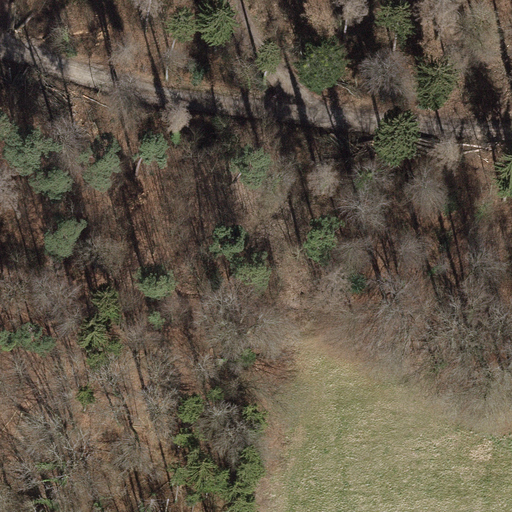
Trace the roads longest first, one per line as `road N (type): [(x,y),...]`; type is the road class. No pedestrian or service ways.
road 1 (track): [(511,129),(381,124),(243,105),(122,81),(0,43)]
road 2 (track): [(313,115),(256,48),(230,0)]
